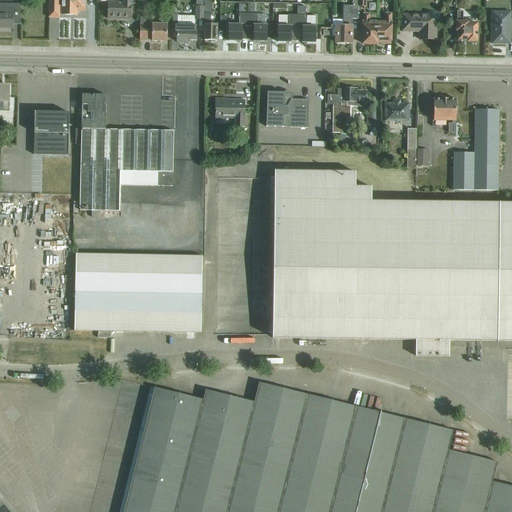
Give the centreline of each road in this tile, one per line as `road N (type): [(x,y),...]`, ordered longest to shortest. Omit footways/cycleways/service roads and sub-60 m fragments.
road 1 (unclassified): [(511,443),(434,384),(333,357),(0,371)]
road 2 (tertiary): [(0,62),(511,69)]
road 3 (unknown): [(3,371),(1,326),(23,229)]
